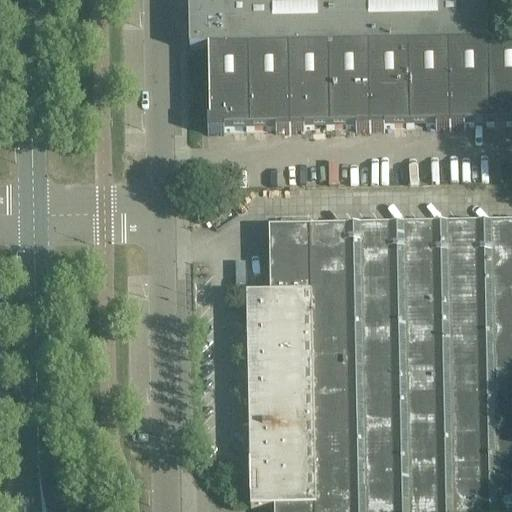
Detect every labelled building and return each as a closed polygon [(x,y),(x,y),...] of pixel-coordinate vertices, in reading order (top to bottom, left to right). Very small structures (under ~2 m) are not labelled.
[(448,47),(488,46),(487,0),(188,0),(189,52),(208,52),(248,51),(288,50),(328,49),(368,49),(408,48),(448,47)] [(511,45),(488,46),(489,128),(511,127),(511,45)] [(489,128),(488,46),(448,47),(449,133),(464,132),(464,129),(489,128)] [(449,133),(448,47),(408,48),(409,130),(436,129),(436,133),(449,133)] [(409,130),(408,48),(368,49),(370,134),(384,134),(384,130),(409,130)] [(329,131),(328,49),(288,50),(289,136),(304,135),(304,132),(329,131)] [(370,134),(368,49),(328,49),(329,131),(356,131),(356,134),(370,134)] [(289,136),(288,50),(248,51),(249,133),(276,132),(276,136),(289,136)] [(249,133),(248,51),(208,52),(209,122),(208,123),(208,137),(224,137),(224,133),(249,133)] [(511,511),(511,226),(276,231),(277,297),(247,298),(251,511),(274,510),(274,511),(511,511)]
